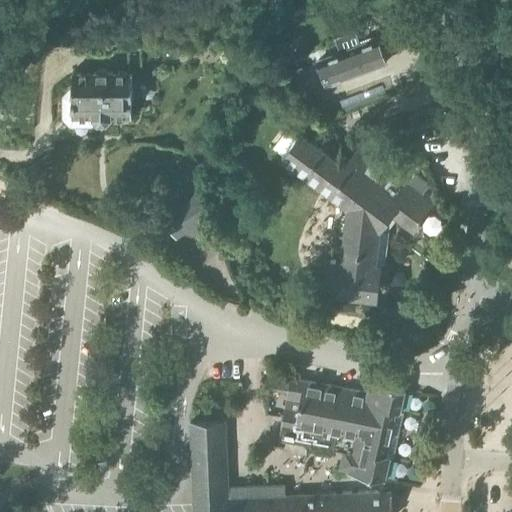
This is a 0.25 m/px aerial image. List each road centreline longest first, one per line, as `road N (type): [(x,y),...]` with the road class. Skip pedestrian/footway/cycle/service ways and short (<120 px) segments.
road 1 (unclassified): [(460,374),(389,368),(273,333),(196,301),(106,237),(25,197)]
road 2 (unclassified): [(500,305),(471,233),(475,87),(438,0)]
road 3 (tertiary): [(451,511),(460,374)]
